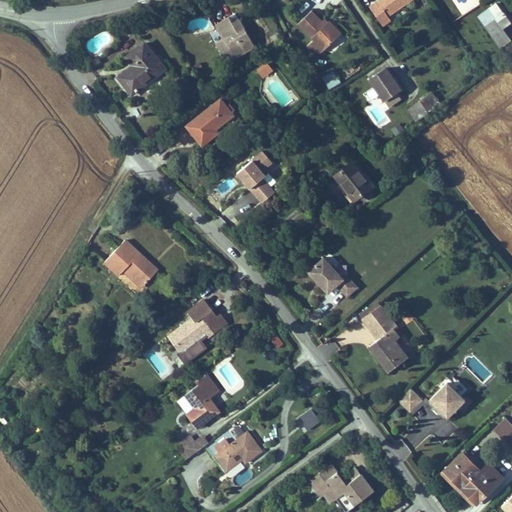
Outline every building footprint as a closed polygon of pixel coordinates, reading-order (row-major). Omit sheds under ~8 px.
[(404,0),(374,0),(373,1),(385,19),(392,14),(390,10),(404,0)] [(228,6),(215,16),(225,30),(216,36),(229,54),(256,35),(233,2),(228,6)] [(312,4),(299,17),(326,43),(338,32),(332,26),(338,21),(330,13),(325,18),(312,4)] [(252,14),(261,35),(278,27),(268,7),(252,14)] [(511,29),(502,17),(491,25),(506,45),(511,40),(511,29)] [(343,26),(338,21),(332,26),(338,32),(343,26)] [(136,39),(119,53),(128,63),(114,75),(118,81),(126,91),(158,64),(136,39)] [(268,54),(258,63),(262,69),(273,61),(268,54)] [(387,63),(369,75),(389,104),(398,98),(392,90),(401,83),(387,63)] [(335,69),(321,74),(327,88),(341,83),(335,69)] [(433,88),(411,104),(418,116),(441,99),(433,88)] [(219,98),(185,124),(195,137),(201,144),(218,131),(213,125),(230,112),(219,98)] [(395,134),(403,130),(400,123),(392,127),(395,134)] [(249,188),(261,202),(273,192),(261,177),(264,175),(260,170),(271,161),(261,151),(235,173),(244,183),(246,181),(250,186),(249,188)] [(351,161),(335,175),(339,180),(354,198),(371,185),(351,161)] [(120,266),(124,263),(130,259),(145,277),(146,277),(162,263),(148,247),(131,229),(107,251),(120,266)] [(341,273),(322,251),(306,265),(326,288),(335,280),(345,291),(356,282),(345,270),(341,273)] [(145,277),(130,259),(124,263),(140,282),(145,277)] [(217,326),(236,312),(230,303),(226,305),(214,288),(198,299),(203,306),(179,323),(191,339),(188,342),(194,351),(214,337),(207,328),(215,323),(217,326)] [(389,366),(405,353),(391,335),(396,332),(388,322),(392,319),(375,297),(357,311),(376,335),(369,341),(373,346),(389,366)] [(268,337),(278,348),(285,342),(275,331),(268,337)] [(224,381),(212,364),(200,371),(203,376),(188,386),(197,399),(187,406),(197,421),(222,403),(213,389),(224,381)] [(437,384),(424,396),(434,407),(442,415),(448,409),(449,411),(454,406),(452,405),(460,397),(456,393),(447,383),(450,380),(443,373),(434,381),(437,384)] [(450,380),(447,383),(456,393),(463,386),(454,376),(450,380)] [(406,384),(393,396),(405,408),(418,396),(406,384)] [(463,411),(472,403),(468,398),(459,406),(463,411)] [(312,406),(298,415),(307,430),(321,421),(312,406)] [(511,420),(501,409),(488,421),(500,433),(511,420)] [(511,420),(500,433),(511,445),(511,420)] [(256,433),(249,423),(230,436),(225,430),(213,438),(217,445),(215,446),(227,462),(244,450),(246,453),(262,442),(256,433)] [(189,439),(194,446),(207,436),(203,429),(194,435),(190,428),(179,436),(184,443),(189,439)] [(184,443),(189,449),(194,446),(189,439),(184,443)] [(458,447),(440,464),(473,496),(499,472),(485,458),(478,466),(458,447)] [(328,481),(322,485),(329,494),(335,490),(344,503),(372,482),(365,473),(360,466),(345,476),(340,468),(331,456),(317,466),(328,481)] [(360,466),(354,458),(340,468),(345,476),(360,466)] [(473,496),(440,464),(437,468),(451,482),(470,500),(473,496)] [(328,481),(317,466),(308,473),(319,488),(322,485),(328,481)] [(511,511),(511,493),(500,505),(507,511),(511,511)]
